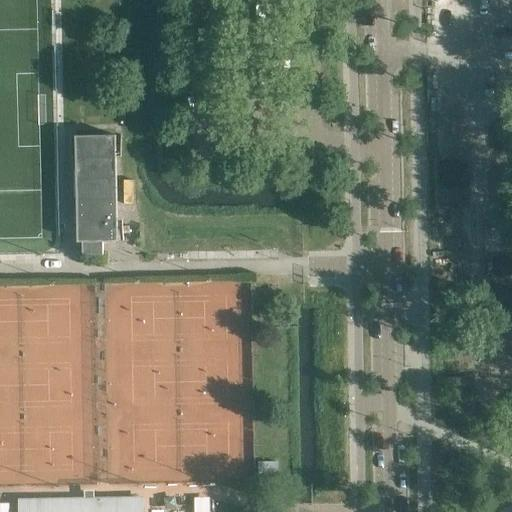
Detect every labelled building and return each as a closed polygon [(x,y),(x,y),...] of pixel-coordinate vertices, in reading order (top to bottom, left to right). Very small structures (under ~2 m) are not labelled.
[(511,54),(499,54),(497,75),(511,75),(511,54)] [(492,55),(439,55),(439,76),(492,75),(492,55)] [(96,119),(96,88),(85,88),(85,119),(96,119)] [(118,241),(117,157),(116,135),(76,136),(78,242),(83,242),(83,255),(104,255),(104,241),(118,241)] [(120,198),(135,198),(135,179),(120,179),(120,198)] [(144,511),(144,497),(94,499),(94,492),(84,492),(84,499),(18,500),(18,511),(144,511)] [(209,511),(210,498),(194,498),(194,511),(209,511)]
